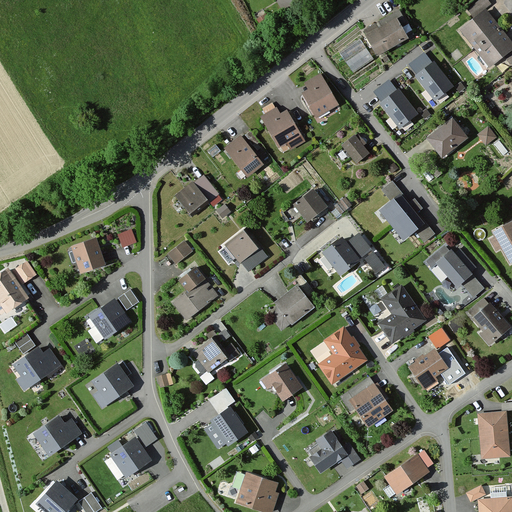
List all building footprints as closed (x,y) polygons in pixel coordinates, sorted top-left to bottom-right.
[(511,45),(485,9),(457,30),(486,68),(501,56),(507,64),(511,60),(511,45)] [(396,22),(367,38),(377,56),(406,40),(396,22)] [(342,49),(353,71),(372,60),(361,39),(342,49)] [(434,64),(416,77),(435,102),(453,89),(434,64)] [(320,72),(303,80),(307,87),(300,91),(313,117),(337,105),(320,72)] [(399,92),(381,105),(400,130),(418,117),(399,92)] [(286,106),(262,120),(276,146),(284,142),(287,149),(304,139),(286,106)] [(464,135),(450,117),(425,137),(439,155),(464,135)] [(495,137),(487,126),(476,134),(484,145),(495,137)] [(353,131),(338,142),(352,161),(367,150),(353,131)] [(262,162),(239,133),(222,146),(245,175),(262,162)] [(201,171),(173,193),(191,215),(218,193),(201,171)] [(389,196),(375,208),(400,237),(410,228),(423,243),(436,232),(391,180),(382,188),(389,196)] [(325,202),(312,184),(292,199),(305,217),(325,202)] [(511,218),(490,231),(493,236),(488,238),(495,251),(500,248),(507,262),(511,259),(511,218)] [(240,225),(222,241),(248,270),(265,254),(240,225)] [(123,246),(138,240),(132,226),(117,231),(123,246)] [(356,230),(346,239),(360,255),(370,247),(356,230)] [(94,234),(69,243),(78,269),(103,260),(94,234)] [(358,257),(339,234),(321,249),(339,272),(358,257)] [(192,249),(183,237),(166,251),(175,262),(192,249)] [(448,244),(432,258),(453,283),(458,279),(473,296),(484,286),(448,244)] [(372,249),(363,256),(375,271),(384,265),(372,249)] [(23,258),(13,267),(24,280),(34,272),(23,258)] [(193,264),(176,277),(184,289),(170,300),(185,320),(217,295),(193,264)] [(6,265),(0,268),(0,311),(1,313),(26,297),(6,265)] [(295,280),(269,299),(274,305),(272,317),(280,328),(313,305),(295,280)] [(400,282),(380,297),(391,312),(376,323),(390,342),(425,316),(400,282)] [(128,287),(116,296),(125,308),(137,299),(128,287)] [(113,296),(86,313),(101,337),(129,319),(113,296)] [(488,300),(470,315),(481,328),(478,331),(489,344),(510,325),(488,300)] [(1,324),(8,332),(19,321),(12,314),(1,324)] [(342,323),(321,337),(331,352),(316,362),(331,384),(367,359),(342,323)] [(427,333),(433,344),(446,336),(439,325),(427,333)] [(14,341),(22,353),(35,344),(27,332),(14,341)] [(217,332),(191,350),(206,372),(232,353),(217,332)] [(22,353),(9,363),(17,374),(12,378),(23,393),(61,364),(48,347),(40,353),(35,344),(22,353)] [(433,346),(406,365),(424,390),(438,380),(434,374),(446,365),(433,346)] [(284,360),(257,377),(265,388),(271,384),(280,398),(300,386),(284,360)] [(120,361),(91,379),(106,402),(135,385),(120,361)] [(158,374),(161,385),(174,381),(171,370),(158,374)] [(372,379),(347,396),(367,425),(392,408),(372,379)] [(228,404),(237,398),(227,385),(209,397),(216,407),(225,401),(228,404)] [(211,426),(204,430),(217,450),(225,445),(227,448),(248,434),(230,408),(209,422),(211,426)] [(506,408),(475,411),(479,457),(510,454),(506,408)] [(57,413),(28,432),(45,458),(84,432),(72,415),(62,422),(57,413)] [(145,419),(131,429),(134,433),(142,445),(156,436),(145,419)] [(330,428),(314,438),(320,446),(308,454),(319,470),(337,458),(344,468),(361,456),(350,439),(341,445),(330,428)] [(134,433),(106,453),(123,477),(151,457),(142,445),(134,433)] [(421,447),(382,474),(394,491),(433,464),(421,447)] [(271,511),(280,481),(243,470),(234,501),(270,511),(271,511)] [(60,511),(74,496),(53,479),(30,506),(36,511),(60,511)] [(479,482),(465,490),(470,499),(484,492),(479,482)] [(92,489),(78,498),(87,511),(91,511),(103,505),(92,489)] [(510,511),(509,495),(477,498),(477,511),(510,511)]
